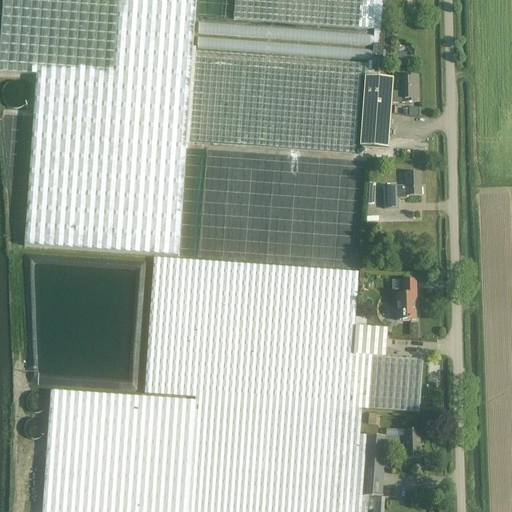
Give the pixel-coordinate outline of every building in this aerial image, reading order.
[(3,0),(0,42),(0,73),(36,76),(24,247),(179,258),(187,141),(189,142),(355,155),(361,77),(365,78),(360,147),(369,148),(388,150),(391,103),(392,93),(393,79),(378,78),(379,62),(372,62),(368,62),(368,65),(365,64),(195,51),(196,48),(193,48),(196,0),(3,0)] [(234,0),(233,20),(364,29),(374,29),(376,0),(234,0)] [(199,22),(198,34),(373,46),(374,35),(199,22)] [(198,37),(197,48),(372,61),(373,50),(198,37)] [(392,93),(391,103),(403,103),(419,103),(418,77),(402,77),(403,93),(392,93)] [(421,173),(411,174),(406,174),(407,188),(385,189),(385,209),(398,209),(398,199),(406,199),(406,196),(421,196),(421,173)] [(39,251),(32,345),(45,346),(42,387),(195,398),(195,403),(51,392),(42,511),(354,511),(356,496),(360,437),(362,410),(399,412),(419,414),(423,361),(385,358),(387,330),(355,328),(359,273),(349,273),(39,251)] [(416,306),(416,282),(401,282),(401,290),(403,290),(403,296),(396,296),(397,321),(416,320),(415,306),(416,306)] [(44,435),(47,435),(48,396),(31,395),(31,409),(45,410),(44,435)] [(356,496),(354,511),(367,511),(368,511),(374,511),(373,511),(383,511),(385,499),(371,498),(372,497),(381,498),(385,444),(404,444),(405,459),(420,459),(420,448),(419,447),(419,443),(420,444),(419,432),(409,432),(406,432),(406,438),(404,438),(386,439),(360,437),(356,496)]
